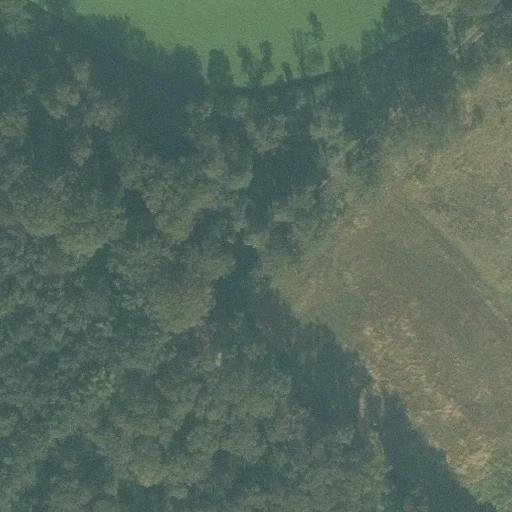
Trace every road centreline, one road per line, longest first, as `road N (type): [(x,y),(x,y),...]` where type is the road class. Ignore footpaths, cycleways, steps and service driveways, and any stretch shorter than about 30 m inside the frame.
road 1 (track): [(510,0),(169,316)]
road 2 (track): [(358,511),(169,316)]
road 3 (track): [(169,316),(0,143)]
road 4 (track): [(0,477),(169,316)]
